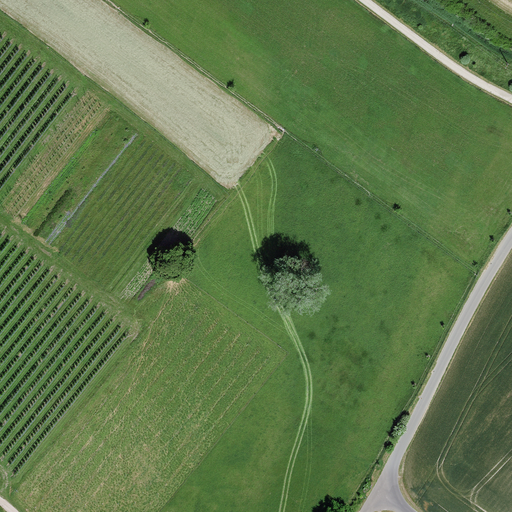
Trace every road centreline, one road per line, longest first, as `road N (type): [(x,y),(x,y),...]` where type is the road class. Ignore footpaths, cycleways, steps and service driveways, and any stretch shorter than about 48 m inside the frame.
road 1 (unclassified): [(511,237),(380,489)]
road 2 (track): [(511,99),(364,0)]
